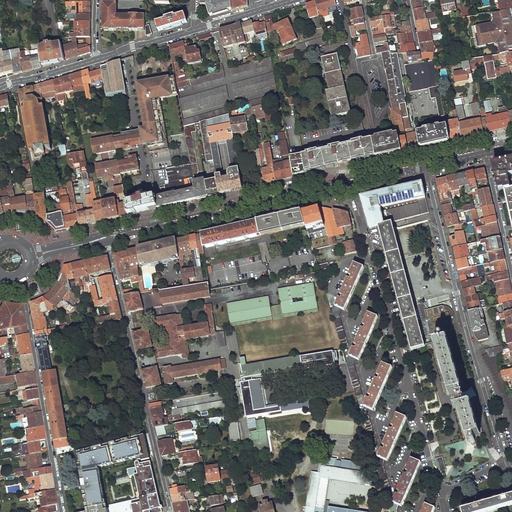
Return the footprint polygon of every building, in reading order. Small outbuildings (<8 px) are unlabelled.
[(112,0),(103,0),(104,8),(106,8),(106,14),(104,14),(104,18),(106,19),(106,23),(104,24),(104,29),(109,29),(109,30),(117,30),(117,29),(130,29),(130,31),(134,30),(134,29),(137,29),(145,29),(145,25),(145,9),(141,9),(141,16),(137,15),(137,14),(129,14),(129,15),(117,15),(117,3),(113,3),(112,0)] [(232,10),(231,0),(217,0),(213,1),(213,0),(200,0),(201,3),(207,3),(209,8),(208,9),(210,16),(216,14),(232,10)] [(231,0),(232,10),(245,6),(247,3),(247,0),(231,0)] [(319,0),(315,2),(319,16),(319,17),(319,18),(329,16),(327,9),(336,7),(334,0),(319,0)] [(424,8),(423,3),(419,4),(418,2),(423,1),(422,0),(411,0),(414,10),(421,9),(424,8)] [(454,0),(440,0),(443,12),(451,11),(456,10),(454,0)] [(455,0),(461,26),(465,26),(463,18),(461,8),(459,0),(455,0)] [(498,0),(499,2),(501,11),(511,9),(510,0),(498,0)] [(71,2),(67,2),(67,7),(77,6),(77,11),(72,11),(72,14),(90,14),(90,1),(71,2)] [(310,3),(305,4),(310,18),(319,16),(315,2),(310,3)] [(463,18),(470,17),(468,6),(461,8),(463,18)] [(363,18),(361,7),(349,10),(351,21),(353,20),(363,18)] [(426,14),(423,14),(421,9),(414,10),(416,22),(427,19),(426,14)] [(501,12),(494,13),(494,18),(493,19),(495,21),(495,24),(490,25),(482,26),(482,27),(477,28),(475,31),(477,43),(480,45),(485,44),(486,45),(493,44),(493,43),(498,42),(500,44),(501,47),(498,47),(499,55),(511,53),(511,22),(510,22),(509,14),(510,14),(511,13),(511,10),(511,9),(501,11),(501,12)] [(187,23),(184,14),(181,15),(183,20),(161,27),(160,22),(156,23),(159,31),(167,29),(187,23)] [(160,22),(161,27),(183,20),(181,15),(175,17),(175,15),(165,18),(165,20),(160,22)] [(265,22),(266,31),(275,29),(278,35),(279,34),(283,45),(297,39),(288,19),(274,25),(272,22),(271,15),(264,17),(265,22)] [(382,20),(384,29),(393,28),(396,27),(394,15),(382,17),(382,20)] [(319,17),(313,19),(317,29),(323,28),(319,18),(319,17)] [(434,30),(433,26),(429,27),(428,24),(432,23),(431,19),(427,19),(416,22),(418,33),(434,30)] [(382,20),(370,22),(372,28),(378,27),(379,31),(372,32),(373,37),(385,35),(384,29),(382,20)] [(241,24),(243,34),(254,31),(252,24),(252,21),(246,22),(241,24)] [(252,24),(254,31),(255,35),(267,33),(266,31),(265,22),(258,24),(257,23),(252,24)] [(231,27),(219,31),(223,48),(237,44),(245,42),(243,34),(241,24),(233,26),(233,27),(231,27)] [(355,26),(349,27),(351,37),(352,38),(355,37),(354,32),(366,29),(364,24),(355,26)] [(482,25),(473,26),(477,48),(486,46),(486,45),(485,44),(480,45),(477,43),(475,31),(477,28),(482,27),(482,26),(482,25)] [(434,30),(418,33),(420,44),(432,42),(431,35),(433,34),(437,33),(442,32),(441,28),(438,29),(434,30)] [(91,29),(76,29),(76,35),(66,34),(66,38),(71,38),(76,38),(87,38),(91,38),(91,29)] [(412,32),(401,34),(402,36),(404,45),(414,43),(412,32)] [(210,33),(198,37),(201,44),(211,41),(210,33)] [(367,34),(360,36),(362,43),(360,44),(353,45),(354,48),(369,44),(367,34)] [(385,35),(373,37),(375,43),(383,42),(384,44),(387,43),(385,36),(385,35)] [(328,44),(326,37),(294,47),(294,49),(278,53),(280,59),(328,44)] [(64,46),(67,60),(78,56),(80,56),(78,48),(76,38),(71,38),(72,43),(64,46)] [(186,57),(187,64),(201,62),(199,50),(196,51),(196,47),(189,48),(188,40),(183,41),(186,57)] [(169,46),(172,61),(175,60),(175,57),(182,55),(183,58),(186,57),(183,41),(176,43),(169,46)] [(65,58),(62,43),(59,44),(54,45),(54,43),(51,43),(50,42),(46,43),(46,46),(39,47),(39,49),(40,55),(41,63),(45,62),(46,64),(51,63),(51,61),(55,60),(55,62),(61,61),(61,59),(63,58),(65,58)] [(432,42),(420,44),(422,53),(432,53),(434,53),(433,48),(435,47),(434,46),(433,46),(432,42)] [(387,43),(384,44),(384,47),(376,49),(377,54),(381,53),(389,52),(388,47),(387,43)] [(414,43),(404,45),(405,49),(406,53),(416,53),(414,43)] [(369,44),(354,48),(354,50),(358,49),(360,58),(371,55),(369,44)] [(78,48),(80,56),(91,52),(91,47),(88,48),(88,45),(78,48)] [(3,49),(0,49),(0,54),(1,60),(0,59),(0,73),(14,70),(13,61),(4,63),(4,55),(3,49)] [(30,50),(20,51),(20,52),(23,73),(27,71),(32,70),(31,56),(30,50)] [(14,70),(15,75),(19,74),(23,73),(20,52),(4,55),(4,63),(13,61),(14,70)] [(381,53),(392,109),(390,109),(395,131),(404,129),(389,54),(389,52),(381,53)] [(416,53),(406,53),(401,53),(403,60),(408,60),(408,62),(429,58),(430,60),(434,60),(432,53),(422,53),(416,53)] [(499,61),(499,64),(501,63),(501,60),(507,59),(508,65),(500,67),(500,68),(500,69),(509,67),(511,66),(511,53),(499,55),(497,55),(499,61)] [(410,126),(396,54),(389,54),(404,129),(412,128),(412,126),(410,126)] [(37,68),(42,67),(42,65),(41,63),(40,55),(31,56),(32,70),(37,68)] [(343,88),(356,85),(355,79),(344,81),(338,56),(321,59),(329,91),(343,88)] [(494,62),(493,56),(484,57),(485,63),(485,66),(488,80),(493,79),(497,78),(497,77),(502,76),(500,69),(500,68),(495,69),(494,62)] [(250,63),(229,69),(230,76),(272,64),(271,57),(255,62),(250,63)] [(430,60),(404,65),(415,122),(445,115),(435,67),(434,60),(430,60)] [(126,95),(120,61),(110,63),(100,67),(101,70),(103,82),(106,98),(126,95)] [(469,61),(462,63),(464,71),(454,73),(456,82),(467,80),(467,75),(471,73),(470,68),(469,61)] [(190,80),(189,75),(179,78),(176,63),(173,63),(175,77),(175,79),(176,83),(190,80)] [(176,83),(177,88),(186,86),(187,87),(224,77),(221,64),(217,65),(219,71),(190,80),(176,83)] [(488,80),(485,66),(484,67),(486,76),(483,76),(485,82),(493,81),(493,79),(488,80)] [(502,79),(511,77),(509,67),(500,69),(502,76),(502,79)] [(84,89),(87,105),(90,105),(89,99),(90,99),(88,84),(91,83),(89,74),(88,70),(85,71),(82,72),(84,89)] [(91,83),(91,86),(103,82),(101,70),(95,72),(89,74),(91,83)] [(72,91),(84,89),(82,72),(75,74),(69,76),(72,91)] [(275,86),(273,73),(231,84),(233,97),(275,86)] [(53,81),(55,95),(72,91),(69,76),(61,79),(53,81)] [(165,96),(178,93),(177,88),(176,83),(175,79),(163,81),(162,79),(156,80),(156,82),(145,84),(145,82),(141,83),(141,85),(139,85),(151,150),(153,149),(154,152),(165,150),(163,141),(167,140),(166,133),(162,133),(162,130),(161,127),(165,126),(163,118),(160,119),(158,112),(157,106),(161,105),(160,101),(158,101),(158,97),(162,96),(162,98),(166,98),(165,96)] [(23,90),(19,91),(30,154),(34,153),(34,155),(35,155),(37,155),(37,156),(39,156),(39,157),(42,156),(45,155),(46,155),(45,154),(47,154),(49,152),(49,150),(51,150),(42,100),(56,97),(55,95),(53,81),(43,84),(23,90)] [(139,85),(139,83),(137,84),(145,128),(148,144),(149,153),(151,153),(151,150),(139,85)] [(179,98),(181,111),(227,98),(225,86),(179,98)] [(329,91),(328,91),(334,117),(349,114),(343,88),(329,91)] [(277,94),(249,101),(250,108),(263,105),(278,100),(277,94)] [(0,111),(0,112),(5,111),(4,107),(9,106),(7,95),(1,96),(0,96),(0,111)] [(478,102),(471,104),(474,119),(481,117),(480,115),(479,111),(478,103),(478,102)] [(252,116),(264,113),(263,105),(250,108),(252,115),(252,116)] [(459,119),(459,120),(465,119),(463,105),(456,106),(459,119)] [(508,108),(498,110),(499,115),(494,116),(493,111),(486,112),(490,132),(500,129),(511,127),(508,111),(508,108)] [(223,116),(221,109),(182,119),(183,126),(194,123),(197,122),(199,122),(206,120),(223,116)] [(481,119),(484,133),(487,132),(490,132),(486,112),(485,109),(481,110),(482,115),(480,115),(481,117),(481,119)] [(226,141),(234,139),(233,134),(230,119),(229,114),(223,116),(206,120),(211,144),(217,142),(226,141)] [(230,119),(233,134),(248,131),(245,117),(230,119)] [(446,122),(447,126),(450,140),(456,139),(463,138),(460,123),(459,120),(459,119),(446,122)] [(481,119),(460,123),(463,138),(473,135),(484,133),(481,119)] [(206,120),(199,122),(206,161),(214,160),(211,144),(206,120)] [(190,164),(192,176),(197,175),(198,172),(191,132),(196,131),(196,130),(194,123),(183,126),(190,164)] [(447,126),(417,133),(418,139),(419,147),(435,144),(444,142),(450,140),(447,126)] [(258,147),(261,160),(263,160),(259,141),(261,141),(258,128),(254,129),(258,147)] [(413,133),(412,128),(404,129),(405,131),(408,147),(408,150),(414,149),(419,147),(418,139),(417,133),(417,132),(413,133)] [(140,145),(143,145),(140,130),(137,131),(133,132),(133,134),(135,145),(135,146),(140,145)] [(398,133),(402,149),(408,147),(405,131),(398,133)] [(278,133),(282,157),(289,155),(284,132),(278,133)] [(372,139),(376,155),(402,149),(398,133),(372,139)] [(121,136),(113,137),(116,150),(123,148),(127,148),(127,150),(133,149),(132,147),(132,145),(135,145),(133,134),(121,136)] [(113,137),(89,142),(92,156),(93,156),(100,154),(108,153),(116,151),(116,150),(113,137)] [(231,166),(238,165),(234,139),(226,141),(231,166)] [(302,157),(302,158),(306,171),(376,155),(372,139),(302,157)] [(222,172),(217,142),(211,144),(214,160),(216,173),(222,172)] [(274,165),(270,143),(265,144),(269,167),(262,168),(265,184),(269,183),(271,182),(277,181),(274,165)] [(61,156),(67,154),(65,144),(59,145),(61,156)] [(261,160),(258,147),(256,147),(257,150),(253,151),(255,160),(256,159),(259,173),(256,174),(258,185),(262,184),(265,184),(262,168),(261,160)] [(116,151),(108,153),(110,163),(117,162),(115,153),(116,153),(116,151)] [(67,155),(68,165),(73,164),(73,166),(79,165),(80,169),(81,173),(87,172),(84,152),(67,155)] [(100,154),(93,156),(95,166),(102,165),(100,154)] [(138,171),(139,171),(137,158),(133,159),(133,157),(128,158),(129,161),(126,162),(125,160),(118,162),(120,175),(127,173),(138,171)] [(302,158),(291,160),(291,161),(295,177),(300,176),(306,174),(306,171),(302,158)] [(282,159),(277,160),(277,164),(274,165),(277,181),(281,180),(286,179),(283,162),(282,159)] [(291,161),(283,162),(286,179),(290,178),(295,177),(291,161)] [(94,166),(97,180),(105,178),(105,182),(114,180),(113,177),(120,175),(118,162),(117,162),(110,163),(102,165),(95,166),(94,166)] [(495,167),(500,189),(505,188),(511,222),(511,188),(510,189),(507,176),(509,176),(510,179),(511,178),(511,162),(509,163),(495,167)] [(193,181),(192,176),(190,164),(165,169),(168,186),(170,194),(175,193),(175,194),(194,190),(193,181)] [(221,175),(217,176),(217,181),(220,194),(225,193),(228,192),(231,191),(243,189),(239,169),(231,170),(230,171),(229,172),(228,174),(229,178),(225,179),(222,179),(221,175)] [(474,171),(477,184),(482,183),(482,184),(488,183),(487,176),(485,169),(479,170),(474,171)] [(471,192),(473,192),(472,189),(476,188),(477,191),(478,191),(477,184),(474,171),(470,172),(466,173),(471,192)] [(455,176),(459,190),(460,190),(460,187),(466,185),(468,197),(472,196),(471,192),(466,173),(455,176)] [(455,176),(447,178),(451,196),(452,196),(452,194),(453,193),(454,196),(460,194),(459,190),(455,176)] [(441,202),(452,199),(451,196),(447,178),(441,179),(436,180),(441,202)] [(205,179),(193,181),(194,190),(196,199),(202,198),(208,197),(206,183),(205,179)] [(12,213),(9,198),(3,199),(2,192),(4,191),(2,182),(0,181),(0,195),(1,199),(4,214),(7,214),(8,213),(9,213),(12,213)] [(28,213),(25,197),(14,199),(10,181),(5,182),(9,198),(12,213),(14,213),(18,213),(20,212),(24,212),(28,213)] [(76,206),(71,181),(66,183),(68,197),(66,197),(64,190),(58,191),(59,193),(62,212),(65,229),(74,227),(80,226),(76,206)] [(217,181),(206,183),(208,197),(214,195),(220,194),(217,181)] [(106,220),(102,202),(97,203),(92,183),(90,183),(92,194),(97,222),(106,220)] [(361,197),(369,229),(377,227),(379,226),(387,224),(392,223),(429,213),(422,183),(415,185),(409,186),(367,196),(361,197)] [(113,188),(115,199),(117,198),(117,197),(118,197),(117,193),(123,192),(122,186),(113,188)] [(471,192),(472,196),(472,200),(475,199),(474,196),(479,195),(481,205),(479,206),(479,209),(493,205),(491,196),(489,188),(478,191),(477,191),(473,192),(471,192)] [(125,203),(128,215),(137,213),(137,212),(148,210),(149,209),(153,208),(155,208),(155,209),(164,207),(186,202),(196,199),(194,190),(175,194),(175,193),(170,194),(165,195),(162,196),(155,198),(154,198),(154,197),(150,198),(149,198),(148,197),(143,197),(142,195),(138,196),(138,198),(133,200),(133,201),(125,203)] [(39,194),(34,195),(34,196),(37,216),(41,219),(42,219),(47,222),(46,215),(46,203),(44,193),(39,194)] [(88,224),(97,222),(92,194),(86,196),(89,211),(83,212),(82,205),(76,206),(80,226),(88,224)] [(37,216),(34,196),(25,197),(28,213),(31,214),(33,215),(34,215),(37,216)] [(445,217),(453,215),(451,204),(453,204),(452,199),(441,202),(445,217)] [(117,205),(115,200),(102,202),(106,220),(112,219),(119,217),(117,205)] [(125,203),(117,205),(119,217),(123,216),(128,215),(125,203)] [(475,221),(478,220),(476,212),(483,210),(485,217),(481,218),(482,219),(495,216),(494,211),(493,205),(479,209),(478,209),(475,210),(470,211),(472,221),(475,221)] [(306,226),(323,222),(320,208),(319,206),(302,211),(306,224),(306,226)] [(340,228),(333,211),(320,208),(323,222),(330,245),(336,244),(335,242),(333,234),(340,233),(341,235),(343,233),(342,227),(340,228)] [(351,225),(348,213),(334,210),(333,211),(340,228),(342,227),(351,225)] [(257,221),(261,235),(267,233),(306,224),(302,211),(264,220),(257,221)] [(62,212),(58,213),(46,215),(47,222),(49,224),(51,226),(52,227),(53,229),(56,232),(61,231),(65,229),(62,212)] [(448,227),(465,223),(464,222),(463,222),(463,221),(459,222),(458,216),(461,215),(461,213),(455,214),(453,215),(445,217),(448,227)] [(482,219),(481,219),(482,223),(486,222),(487,225),(497,223),(496,219),(495,216),(482,219)] [(215,231),(201,234),(204,251),(216,248),(215,248),(218,247),(218,245),(245,238),(246,240),(249,240),(248,238),(261,235),(257,221),(215,231)] [(487,225),(481,227),(484,241),(500,237),(498,230),(497,223),(487,225)] [(387,224),(379,226),(380,230),(386,255),(385,256),(386,260),(387,259),(388,263),(402,313),(403,317),(401,318),(402,322),(404,321),(410,346),(412,346),(413,348),(425,345),(432,343),(433,341),(432,336),(438,334),(439,338),(440,339),(441,340),(442,340),(443,340),(443,339),(444,338),(443,336),(442,336),(441,335),(440,334),(446,332),(446,333),(448,333),(448,331),(453,330),(452,325),(453,323),(454,321),(454,319),(455,317),(454,314),(454,312),(453,311),(449,312),(447,307),(444,306),(440,307),(425,311),(422,301),(420,302),(420,304),(414,306),(401,256),(398,257),(397,253),(400,252),(393,227),(388,228),(387,224)] [(450,238),(453,248),(466,245),(463,232),(462,228),(454,230),(454,231),(454,234),(455,237),(450,238)] [(198,249),(199,254),(204,253),(204,251),(201,234),(199,235),(196,235),(198,249)] [(197,283),(197,284),(204,283),(202,272),(202,267),(197,268),(196,263),(197,262),(195,250),(198,249),(196,235),(193,236),(189,237),(192,253),(193,258),(196,279),(199,279),(200,282),(197,283)] [(180,258),(185,286),(191,285),(190,281),(196,279),(193,258),(191,258),(192,269),(185,270),(184,264),(183,264),(182,261),(184,260),(183,255),(192,253),(189,237),(183,238),(177,240),(180,258)] [(476,243),(476,245),(481,244),(481,245),(483,244),(486,244),(488,251),(487,251),(486,251),(485,251),(479,252),(480,255),(488,253),(503,250),(501,244),(500,237),(484,241),(479,242),(477,242),(476,243)] [(340,243),(336,244),(336,247),(340,246),(340,245),(342,244),(345,255),(357,252),(354,239),(340,243)] [(138,249),(140,262),(141,267),(152,265),(152,267),(169,263),(168,261),(180,258),(177,240),(156,245),(154,245),(138,249)] [(467,258),(469,257),(468,253),(470,252),(470,249),(472,248),(474,247),(477,246),(476,245),(476,243),(466,245),(453,248),(456,260),(467,258)] [(217,254),(216,248),(204,251),(204,253),(205,261),(215,259),(217,254)] [(127,251),(130,264),(140,262),(138,249),(133,250),(127,251)] [(503,250),(488,253),(490,262),(488,262),(488,263),(505,260),(504,255),(503,250)] [(115,254),(119,273),(132,270),(131,269),(130,264),(127,251),(121,253),(115,254)] [(85,261),(88,275),(111,270),(108,256),(96,258),(85,261)] [(467,258),(456,260),(458,270),(469,268),(467,258)] [(506,266),(505,260),(488,263),(483,265),(484,268),(491,266),(491,267),(495,266),(496,271),(486,273),(487,277),(508,272),(506,266)] [(88,276),(88,275),(85,261),(78,262),(72,264),(75,278),(76,283),(77,290),(79,295),(83,294),(80,283),(79,283),(78,277),(84,276),(86,282),(86,285),(85,285),(86,291),(87,290),(88,293),(92,292),(88,276)] [(335,306),(341,309),(345,311),(364,267),(354,263),(335,306)] [(68,277),(69,280),(75,278),(72,264),(68,265),(64,266),(63,270),(62,275),(68,277)] [(475,279),(480,278),(478,272),(483,271),(483,268),(484,268),(483,265),(472,267),(474,273),(474,276),(475,279)] [(475,279),(474,276),(466,277),(465,275),(474,273),(472,267),(469,268),(458,270),(461,282),(475,279)] [(119,273),(121,280),(131,278),(132,282),(139,281),(140,290),(143,290),(143,293),(145,292),(144,286),(143,281),(142,275),(141,276),(139,276),(133,277),(132,270),(119,273)] [(487,277),(484,277),(485,281),(487,280),(487,281),(494,279),(495,283),(496,282),(509,279),(508,276),(508,272),(487,277)] [(59,281),(58,282),(70,290),(71,289),(70,284),(69,280),(68,277),(62,275),(62,277),(59,281)] [(122,319),(112,275),(100,277),(104,299),(99,300),(95,279),(90,276),(88,276),(92,292),(95,306),(104,304),(104,307),(109,307),(111,313),(115,313),(115,314),(101,317),(100,314),(99,313),(98,308),(96,309),(99,323),(122,319)] [(474,288),(482,286),(480,278),(475,279),(461,282),(462,286),(463,290),(474,288)] [(509,279),(496,282),(498,289),(511,286),(510,283),(509,279)] [(30,284),(34,294),(36,294),(37,293),(39,292),(41,291),(36,281),(30,284)] [(79,297),(70,290),(58,282),(56,285),(55,287),(52,291),(73,306),(76,302),(77,303),(78,302),(80,300),(79,297)] [(185,286),(152,291),(155,308),(163,307),(162,306),(211,298),(209,282),(207,283),(204,283),(197,284),(191,285),(185,286)] [(282,305),(283,315),(296,312),(295,311),(300,310),(306,309),(306,311),(319,308),(314,284),(279,290),(282,305)] [(511,286),(498,289),(499,294),(496,295),(495,295),(495,298),(498,297),(500,297),(511,293),(511,292),(511,290),(511,286)] [(463,290),(465,297),(475,295),(474,288),(463,290)] [(73,306),(52,291),(50,293),(48,295),(44,297),(57,307),(61,302),(71,310),(73,307),(73,306)] [(124,296),(128,312),(131,312),(144,309),(141,293),(139,293),(133,294),(124,296)] [(511,293),(500,297),(502,304),(506,303),(511,301),(511,293)] [(466,304),(476,302),(475,298),(478,297),(478,295),(479,295),(479,294),(478,294),(475,295),(465,297),(466,301),(466,304)] [(39,299),(45,316),(46,317),(46,316),(60,313),(61,313),(63,312),(57,307),(44,297),(41,298),(39,299)] [(228,305),(231,324),(248,321),(248,319),(259,317),(260,319),(273,316),(271,307),(269,297),(228,305)] [(33,319),(45,317),(46,317),(45,316),(39,299),(35,301),(31,303),(33,319)] [(468,312),(482,309),(486,308),(484,300),(483,301),(476,302),(466,304),(467,308),(468,312)] [(511,301),(506,303),(507,305),(502,306),(503,312),(508,310),(508,312),(511,311),(511,301)] [(4,302),(0,308),(0,330),(5,330),(9,329),(11,328),(14,328),(26,325),(22,304),(16,304),(15,304),(14,304),(9,303),(4,302)] [(209,324),(215,323),(212,305),(206,306),(209,324)] [(231,324),(232,327),(319,311),(319,308),(306,311),(301,311),(296,312),(283,315),(282,305),(271,307),(273,316),(231,324)] [(341,309),(335,306),(332,313),(342,347),(347,345),(339,315),(341,309)] [(470,320),(473,332),(474,332),(475,336),(474,336),(478,341),(489,339),(482,309),(468,312),(470,320)] [(511,311),(508,312),(499,314),(499,313),(494,314),(495,319),(497,318),(496,317),(500,316),(500,319),(506,318),(508,327),(511,326),(511,311)] [(349,356),(355,359),(359,360),(378,317),(368,312),(349,356)] [(153,319),(155,327),(163,326),(167,348),(158,349),(160,357),(183,354),(181,344),(188,343),(188,340),(217,335),(216,333),(215,323),(209,324),(185,328),(183,315),(153,319)] [(36,332),(47,329),(45,318),(47,318),(46,316),(46,317),(45,317),(33,319),(36,332)] [(27,334),(26,325),(14,328),(15,334),(10,335),(11,337),(14,336),(27,334)] [(48,334),(55,332),(53,328),(47,329),(36,332),(36,336),(45,334),(46,334),(48,334)] [(133,332),(137,350),(153,347),(149,329),(136,332),(133,332)] [(217,335),(219,349),(227,348),(224,332),(216,333),(217,335)] [(29,343),(27,334),(14,336),(15,341),(17,341),(20,353),(12,354),(13,358),(17,357),(31,355),(29,344),(29,343)] [(68,438),(67,437),(59,386),(54,387),(52,371),(50,361),(50,358),(49,358),(48,348),(48,347),(47,341),(46,334),(45,334),(36,336),(54,440),(68,438)] [(469,400),(471,399),(469,395),(467,392),(465,392),(462,393),(447,340),(444,341),(440,342),(435,343),(449,394),(452,393),(454,393),(456,400),(461,417),(467,438),(470,437),(474,436),(479,435),(473,414),(470,404),(468,404),(468,402),(468,401),(469,400)] [(181,344),(183,354),(184,358),(191,357),(188,343),(181,344)] [(503,350),(504,354),(511,352),(511,343),(508,345),(509,349),(503,350)] [(503,350),(502,346),(486,350),(487,353),(487,355),(490,357),(496,356),(503,355),(504,354),(503,350)] [(142,371),(146,388),(161,384),(157,368),(158,367),(154,351),(148,353),(151,369),(142,371)] [(511,352),(504,354),(503,355),(504,359),(511,357),(511,360),(511,352)] [(487,355),(487,353),(482,356),(484,360),(488,366),(494,379),(501,391),(503,396),(506,404),(509,411),(511,418),(511,396),(504,382),(502,377),(501,371),(496,356),(490,357),(487,355)] [(31,355),(17,357),(17,359),(21,358),(23,371),(20,371),(21,374),(34,372),(31,355)] [(355,359),(349,356),(346,362),(357,397),(362,395),(353,365),(355,359)] [(241,376),(242,380),(251,378),(303,369),(301,357),(247,366),(246,363),(245,358),(241,359),(241,364),(243,376),(241,376)] [(163,368),(165,383),(173,382),(172,377),(220,368),(220,367),(219,361),(171,368),(171,367),(163,368)] [(364,406),(369,409),(373,410),(392,367),(383,363),(364,406)] [(511,368),(501,371),(502,377),(504,382),(511,380),(511,385),(511,368)] [(21,374),(17,374),(19,387),(28,386),(29,390),(36,388),(34,372),(21,374)] [(0,384),(15,382),(14,375),(6,376),(2,377),(0,377),(0,384)] [(251,378),(242,380),(247,413),(257,412),(251,378)] [(29,390),(26,390),(28,401),(33,400),(38,399),(36,388),(29,390)] [(472,398),(475,398),(473,393),(470,388),(468,390),(467,392),(469,395),(471,399),(472,398)] [(172,400),(174,408),(225,400),(223,391),(172,400)] [(38,399),(33,400),(34,407),(24,409),(23,407),(20,407),(21,415),(24,415),(27,414),(40,412),(38,399)] [(226,407),(225,401),(171,410),(172,414),(163,416),(160,402),(149,404),(151,412),(153,420),(188,413),(226,407)] [(369,409),(364,406),(361,413),(371,447),(377,446),(367,415),(369,409)] [(40,412),(27,414),(30,428),(31,428),(43,426),(40,412)] [(256,421),(264,420),(263,412),(255,413),(256,421)] [(155,427),(169,425),(168,421),(189,418),(188,413),(153,420),(154,423),(155,427)] [(378,457),(383,459),(387,461),(406,418),(396,413),(378,457)] [(250,431),(253,449),(258,449),(259,453),(261,452),(262,455),(270,454),(264,420),(256,421),(258,430),(250,431)] [(186,422),(176,424),(178,432),(193,430),(191,421),(186,422)] [(230,438),(230,442),(240,441),(237,421),(228,422),(228,424),(230,438)] [(43,426),(31,428),(30,429),(32,442),(38,441),(45,440),(43,426)] [(108,511),(107,505),(106,504),(108,504),(103,479),(128,473),(127,469),(136,466),(136,464),(136,463),(136,462),(137,461),(143,460),(150,458),(144,434),(76,453),(87,511),(84,511),(108,511)] [(54,440),(56,448),(69,446),(68,438),(54,440)] [(159,446),(162,455),(174,453),(171,439),(158,441),(159,446)] [(27,443),(22,443),(23,448),(28,448),(28,452),(22,452),(23,455),(25,455),(29,454),(40,452),(38,441),(32,442),(27,443)] [(180,452),(179,453),(181,464),(185,464),(185,465),(203,463),(201,456),(200,457),(197,457),(196,450),(195,450),(180,452)] [(40,452),(29,454),(31,469),(43,468),(40,452)] [(312,471),(305,511),(324,511),(330,479),(371,485),(372,473),(361,472),(362,462),(342,459),(342,461),(337,460),(337,458),(326,456),(325,462),(321,461),(320,466),(322,466),(321,472),(319,472),(312,471)] [(441,457),(436,458),(440,472),(447,470),(443,456),(441,457)] [(383,459),(378,457),(376,461),(384,492),(390,490),(382,465),(383,459)] [(392,502),(398,505),(401,506),(421,462),(411,458),(392,502)] [(108,507),(107,505),(108,511),(161,511),(162,511),(161,507),(150,461),(143,462),(143,460),(137,461),(136,462),(136,463),(136,464),(136,466),(138,473),(135,474),(140,497),(141,502),(131,504),(131,502),(108,507)] [(218,466),(206,467),(207,473),(206,474),(206,478),(208,477),(209,483),(216,481),(220,481),(221,481),(221,480),(230,478),(231,485),(237,484),(234,469),(219,472),(218,466)] [(28,470),(18,471),(15,472),(14,472),(15,475),(23,474),(24,478),(28,478),(51,474),(50,467),(43,468),(31,469),(28,470)] [(259,473),(249,475),(252,484),(261,482),(259,473)] [(51,474),(28,478),(29,482),(35,481),(36,487),(30,488),(31,494),(54,490),(51,474)] [(171,494),(190,491),(189,486),(177,488),(176,485),(169,486),(170,490),(171,494)] [(250,488),(252,496),(263,494),(261,485),(250,488)] [(31,494),(23,495),(24,498),(39,496),(41,508),(56,505),(55,498),(54,490),(31,494)] [(190,491),(171,494),(172,499),(172,502),(187,500),(188,500),(188,497),(191,497),(190,491)] [(222,494),(205,497),(206,505),(211,504),(211,505),(224,503),(222,494)] [(485,511),(511,504),(511,495),(463,510),(463,511),(485,511)] [(140,497),(107,505),(108,507),(131,502),(131,504),(141,502),(140,497)] [(174,511),(189,511),(187,500),(172,502),(174,509),(174,511)] [(262,504),(259,505),(260,511),(274,511),(272,502),(268,503),(267,500),(262,502),(262,504)] [(398,505),(392,502),(389,508),(390,511),(396,511),(398,505)]
